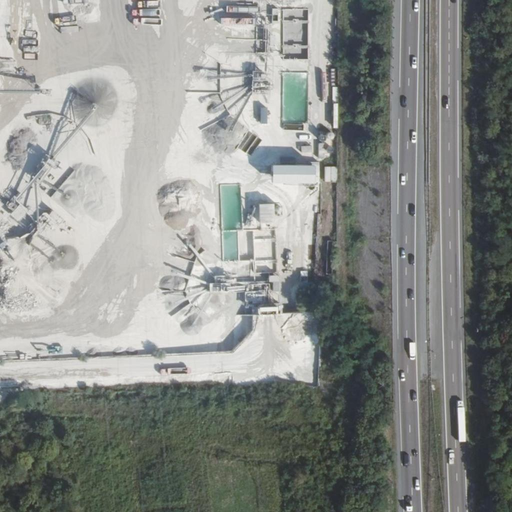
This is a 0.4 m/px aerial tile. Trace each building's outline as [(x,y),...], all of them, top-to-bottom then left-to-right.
[(227,9),(227,16),(221,16),(221,24),(254,25),(255,10),(227,9)] [(273,184),(317,183),(317,165),(273,166),(273,184)] [(325,166),(324,181),(337,182),(338,166),(325,166)] [(257,222),(255,203),(241,204),(243,222),(257,222)] [(275,204),(259,204),(260,224),(275,223),(275,204)] [(20,205),(11,215),(18,221),(27,211),(20,205)] [(274,254),(272,237),(257,239),(259,256),(274,254)]
